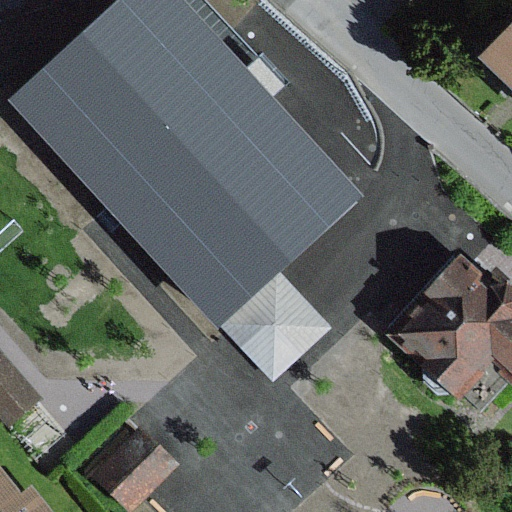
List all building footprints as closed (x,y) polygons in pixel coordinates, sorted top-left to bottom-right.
[(328,129),(121,0),(103,0),(60,70),(279,207),(328,129)] [(511,25),(470,71),(511,110),(511,25)] [(488,294),(451,261),(380,342),(420,377),(419,386),(434,400),(444,399),(455,408),(487,372),(511,394),(511,393),(511,328),(511,326),(511,296),(503,290),(488,294)] [(275,276),(218,330),(271,385),(327,332),(275,276)] [(0,352),(0,413),(10,425),(40,398),(0,352)] [(222,395),(215,455),(238,458),(246,398),(222,395)] [(133,435),(86,483),(115,511),(133,511),(172,473),(133,435)] [(408,438),(406,465),(430,467),(433,440),(408,438)] [(0,511),(13,500),(0,486),(0,511)] [(0,511),(47,511),(28,488),(13,500),(0,511)] [(411,511),(396,499),(384,511),(411,511)]
